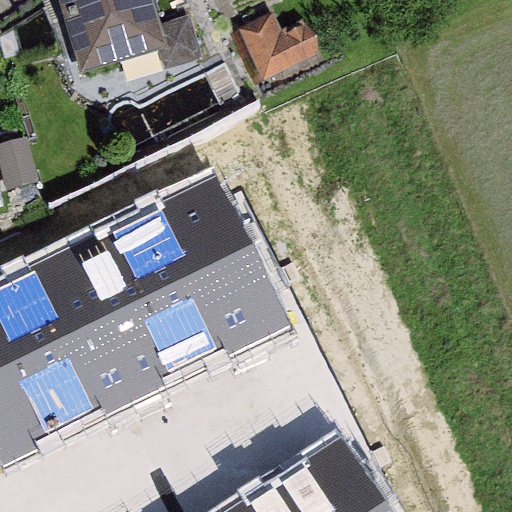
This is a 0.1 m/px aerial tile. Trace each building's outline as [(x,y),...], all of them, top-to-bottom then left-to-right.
[(57,0),(62,13),(67,31),(76,60),(82,80),(102,74),(149,60),(169,54),(160,27),(152,0),(57,0)] [(241,34),(265,86),(320,60),(303,25),(283,34),(275,18),(241,34)] [(175,92),(187,118),(243,93),(231,67),(175,92)] [(0,256),(0,457),(282,323),(204,159),(0,256)] [(181,511),(381,511),(323,421),(181,511)]
